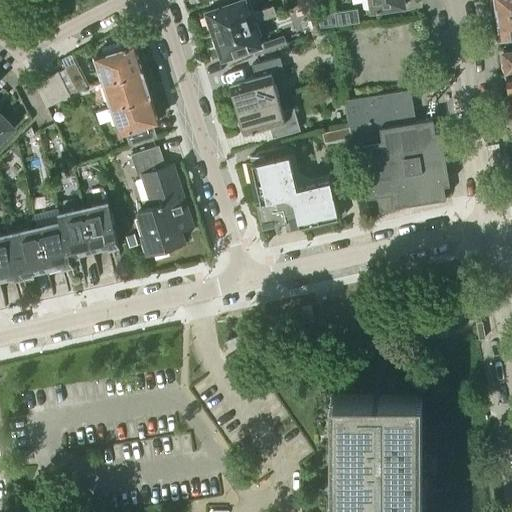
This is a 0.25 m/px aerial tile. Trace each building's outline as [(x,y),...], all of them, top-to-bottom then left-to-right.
[(207,10),(215,35),(253,22),(277,13),(273,5),(250,13),(245,0),(214,0),(216,7),(207,10)] [(367,0),(369,9),(404,4),(403,0),(367,0)] [(511,0),(491,0),(493,13),(511,10),(511,0)] [(358,21),(356,9),(329,13),(331,25),(358,21)] [(511,10),(493,13),(495,29),(499,28),(501,37),(511,34),(511,10)] [(253,22),(215,35),(223,57),(234,53),(250,48),(250,47),(252,46),(255,54),(286,42),(283,33),(260,42),(253,22)] [(97,54),(105,80),(143,67),(135,42),(97,54)] [(502,58),(502,64),(502,65),(504,71),(506,70),(507,72),(511,71),(511,48),(503,50),(505,58),(502,58)] [(230,82),(237,107),(278,95),(274,81),(286,78),(279,55),(251,63),(255,75),(230,82)] [(65,67),(65,68),(72,80),(77,90),(88,85),(75,62),(65,67)] [(105,80),(113,105),(151,93),(148,85),(151,84),(146,66),(143,67),(105,80)] [(58,72),(47,77),(58,100),(69,95),(58,72)] [(47,77),(37,82),(48,105),(58,100),(47,77)] [(410,88),(344,98),(353,151),(358,150),(365,196),(376,194),(378,211),(399,207),(399,204),(445,197),(443,184),(449,183),(440,129),(435,130),(431,131),(429,119),(433,119),(433,117),(415,120),(407,121),(405,110),(413,108),(410,88)] [(151,93),(113,105),(121,130),(125,128),(130,143),(156,135),(151,120),(159,118),(151,93)] [(278,95),(237,107),(244,132),(269,125),(272,137),(300,129),(294,106),(282,109),(278,95)] [(0,139),(14,126),(0,112),(0,139)] [(132,153),(139,177),(144,176),(153,205),(139,210),(146,233),(142,234),(148,252),(185,240),(181,228),(192,225),(173,163),(166,165),(159,144),(132,153)] [(246,156),(247,162),(256,200),(259,200),(260,203),(257,203),(260,218),(262,228),(286,223),(288,229),(300,227),(300,229),(340,220),(338,215),(346,213),(338,176),(330,178),(310,182),(309,178),(299,171),(294,172),(289,152),(287,144),(256,152),(256,154),(246,156)] [(106,189),(80,195),(93,250),(108,247),(111,258),(121,255),(106,189)] [(55,201),(57,209),(58,211),(59,210),(72,267),(73,266),(82,264),(79,253),(93,250),(80,195),(55,201)] [(57,209),(35,214),(48,269),(61,266),(64,277),(75,275),(73,266),(72,267),(59,210),(58,211),(57,209)] [(35,214),(11,220),(27,286),(35,284),(33,272),(48,269),(35,214)] [(11,220),(0,222),(0,279),(14,277),(16,288),(27,286),(11,220)] [(417,511),(418,394),(334,393),(333,511),(417,511)]
